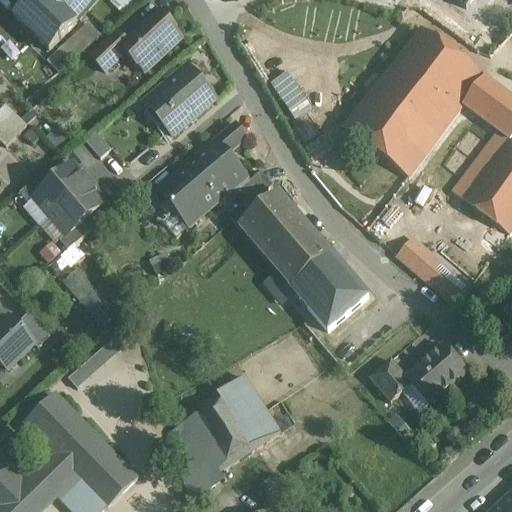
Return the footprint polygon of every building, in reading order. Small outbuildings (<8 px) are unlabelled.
[(77,24),(52,0),(31,0),(14,19),(51,54),(79,25),(77,24)] [(52,0),(77,24),(98,0),(52,0)] [(121,13),(132,2),(130,0),(109,0),(109,1),(121,13)] [(452,0),(467,10),(474,0),(452,0)] [(125,43),(119,49),(126,56),(144,75),(182,40),(157,13),(125,43)] [(71,62),(101,37),(89,23),(59,48),(71,62)] [(422,31),(346,130),(410,179),(464,107),(486,79),(422,31)] [(117,34),(90,59),(105,75),(126,56),(119,49),(125,43),(117,34)] [(60,74),(70,61),(56,50),(46,62),(60,74)] [(187,69),(145,106),(173,139),(215,102),(187,69)] [(511,142),(511,99),(486,79),(464,107),(499,133),(511,143),(511,142)] [(28,129),(7,108),(0,114),(0,144),(6,151),(28,129)] [(235,126),(205,152),(237,189),(247,180),(228,158),(248,141),(235,126)] [(499,133),(453,193),(466,203),(511,143),(499,133)] [(97,136),(86,146),(100,162),(111,153),(97,136)] [(511,142),(511,143),(466,203),(511,237),(511,235),(511,142)] [(205,152),(157,193),(189,230),(237,189),(205,152)] [(55,183),(34,201),(34,202),(50,220),(90,186),(73,167),(55,183)] [(47,174),(20,197),(28,207),(34,202),(34,201),(55,183),(47,174)] [(260,174),(237,195),(249,209),(273,188),(260,174)] [(90,186),(50,220),(66,239),(67,239),(88,221),(106,205),(90,186)] [(331,257),(279,196),(240,229),(292,290),(331,257)] [(88,221),(67,239),(66,239),(60,244),(68,253),(75,247),(75,248),(96,230),(88,221)] [(412,238),(397,257),(425,281),(440,262),(412,238)] [(39,254),(48,264),(60,253),(51,243),(39,254)] [(331,257),(292,290),(327,332),(367,298),(331,257)] [(471,290),(440,262),(425,281),(454,308),(471,290)] [(119,318),(79,271),(62,285),(102,332),(119,318)] [(15,316),(40,346),(48,339),(22,310),(15,316)] [(35,347),(9,321),(1,328),(0,327),(0,365),(8,373),(35,347)] [(125,332),(70,381),(79,391),(134,342),(125,332)] [(468,375),(444,347),(406,380),(405,381),(411,388),(429,409),(468,375)] [(391,363),(370,381),(391,406),(411,388),(405,381),(406,380),(391,363)] [(281,435),(246,378),(229,389),(264,446),(281,435)] [(264,446),(229,389),(183,417),(188,424),(218,474),(264,446)] [(53,455),(24,484),(11,469),(0,479),(0,511),(46,511),(57,502),(67,511),(107,511),(138,483),(58,397),(26,427),(53,455)] [(188,424),(170,435),(192,511),(199,511),(212,505),(206,496),(225,484),(218,474),(188,424)] [(511,511),(511,495),(493,511),(511,511)]
